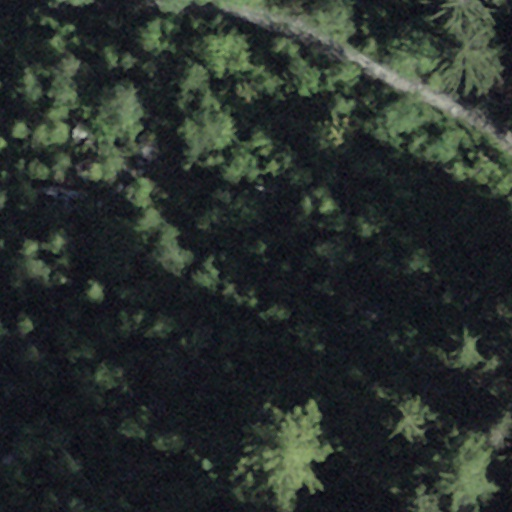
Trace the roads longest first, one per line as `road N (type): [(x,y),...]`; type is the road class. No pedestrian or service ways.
road 1 (track): [(188,0),(456,96),(511,147)]
road 2 (track): [(0,11),(178,0)]
